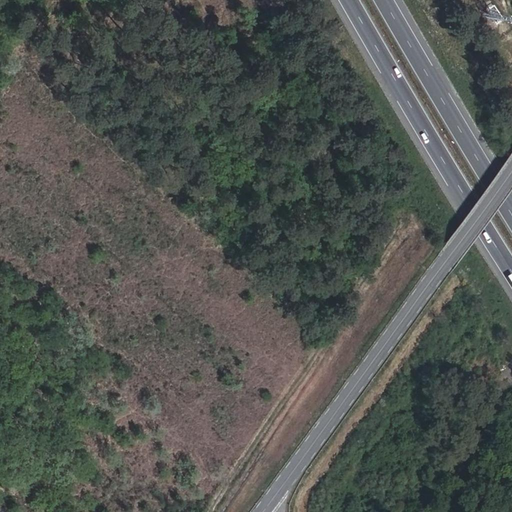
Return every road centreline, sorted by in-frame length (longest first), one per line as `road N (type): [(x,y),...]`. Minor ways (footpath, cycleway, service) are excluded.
road 1 (tertiary): [(262,511),(511,168)]
road 2 (motorway): [(350,0),(511,268)]
road 3 (motorway): [(511,211),(384,0)]
